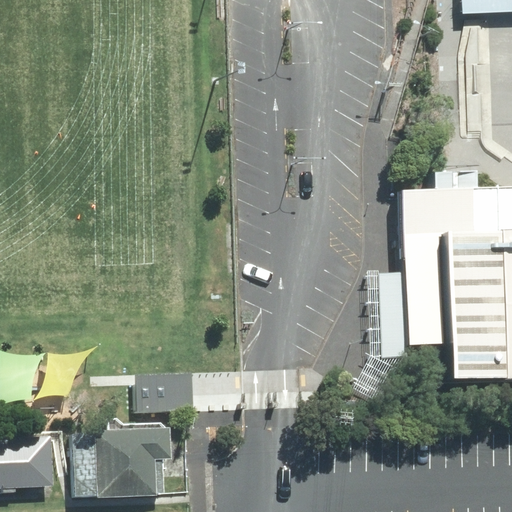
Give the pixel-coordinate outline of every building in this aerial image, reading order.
[(511,0),(460,0),(461,17),(511,15),(511,0)] [(425,195),(392,196),(396,355),(429,355),(430,395),(511,392),(511,191),(499,192),(470,193),(470,174),(425,175),(425,195)] [(212,303),(180,330),(194,346),(226,320),(212,303)] [(180,330),(132,328),(132,351),(179,353),(180,330)] [(185,377),(133,379),(134,412),(186,410),(185,377)] [(162,434),(68,438),(70,499),(147,496),(146,462),(163,461),(162,434)] [(41,442),(0,443),(0,485),(43,484),(41,442)]
